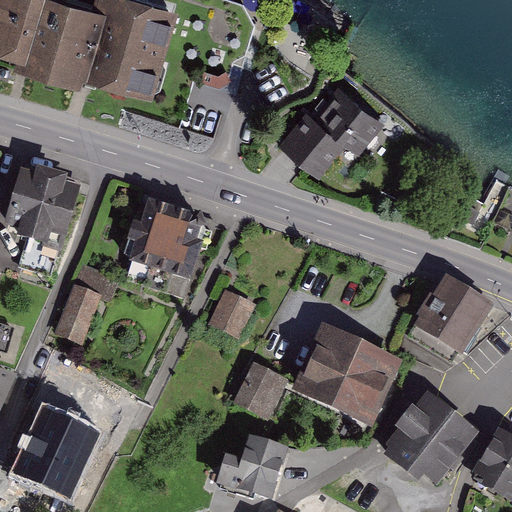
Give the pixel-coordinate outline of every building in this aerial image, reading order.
[(82,82),(85,72),(101,14),(50,0),(0,0),(0,45),(24,53),(21,65),(82,82)] [(134,0),(105,0),(101,14),(85,72),(147,90),(170,10),(134,0)] [(300,111),(274,147),(321,180),(348,143),(362,153),(387,119),(344,88),(319,124),(300,111)] [(18,164),(2,214),(68,235),(83,190),(65,184),(71,164),(40,154),(35,170),(18,164)] [(206,228),(151,209),(134,261),(189,279),(206,228)] [(0,304),(12,269),(0,264),(0,337),(12,341),(17,326),(0,320),(0,304)] [(486,311),(445,286),(419,328),(459,353),(486,311)] [(77,292),(60,335),(79,343),(96,300),(77,292)] [(226,295),(211,325),(237,338),(252,308),(226,295)] [(393,370),(325,337),(300,389),(368,421),(393,370)] [(286,366),(250,349),(232,388),(268,405),(286,366)] [(0,355),(0,397),(19,362),(0,355)] [(429,402),(392,450),(436,483),(472,434),(429,402)] [(46,423),(24,461),(77,492),(99,454),(46,423)] [(511,444),(502,438),(478,475),(488,481),(485,485),(504,497),(507,493),(511,496),(511,444)] [(281,455),(252,446),(245,467),(227,462),(221,484),(268,498),(281,455)]
